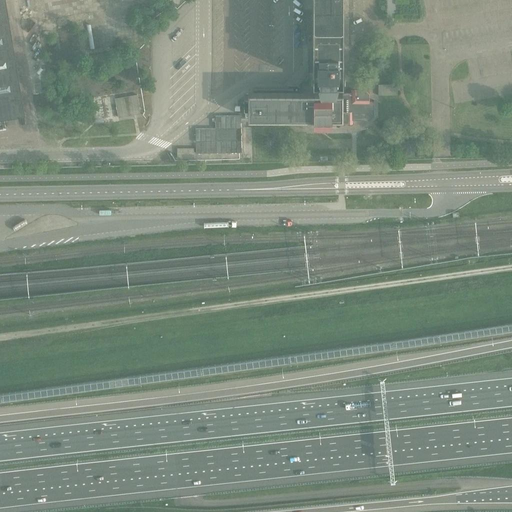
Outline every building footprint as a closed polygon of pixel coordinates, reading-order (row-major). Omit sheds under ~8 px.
[(0,0),(0,119),(24,116),(25,115),(5,0),(0,0)] [(311,0),(311,80),(318,80),(320,87),(326,87),(331,88),(333,88),(337,79),(342,79),(341,0),(311,0)] [(398,83),(379,83),(379,95),(398,95),(398,83)] [(341,92),(331,92),(326,92),(248,92),(248,118),(313,118),(313,124),(349,125),(349,120),(369,120),(373,116),(373,100),(368,100),(368,93),(364,89),(354,89),(355,93),(341,93),(341,92)] [(115,98),(119,117),(139,113),(135,94),(115,98)] [(216,127),(196,127),(196,152),(241,153),(242,115),(216,115),(216,127)] [(177,159),(194,159),(194,149),(177,149),(177,159)] [(313,246),(313,245),(181,257),(112,264),(33,271),(0,273),(0,300),(92,291),(122,288),(163,284),(232,277),(315,268),(315,267),(232,276),(163,283),(122,287),(92,290),(0,299),(0,274),(33,272),(112,265),(181,258),(313,246)]
